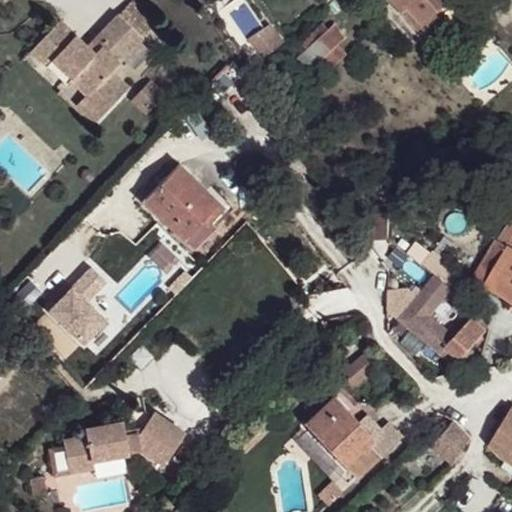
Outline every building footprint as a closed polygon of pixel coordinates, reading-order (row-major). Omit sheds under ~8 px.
[(393,0),(392,1),(425,37),(461,5),(456,0),(393,0)] [(58,20),(29,51),(65,86),(70,81),(87,95),(81,100),(99,121),(130,88),(113,72),(144,37),(121,12),(86,47),(58,20)] [(341,32),(304,63),(316,78),(353,44),(341,32)] [(246,49),(263,67),(280,50),(265,34),(246,49)] [(180,174),(144,212),(179,245),(196,226),(207,236),(224,218),(180,174)] [(511,255),(493,285),(511,295),(511,255)] [(436,282),(402,323),(435,353),(442,346),(453,336),(431,317),(450,298),(436,282)] [(453,336),(442,346),(454,359),(458,363),(489,330),(470,318),(453,336)] [(363,350),(342,373),(354,384),(377,361),(363,350)] [(96,437),(72,442),(79,474),(104,469),(102,462),(139,454),(139,453),(149,450),(171,465),(192,433),(162,412),(159,415),(153,411),(150,398),(144,400),(146,408),(128,411),(130,422),(94,430),(96,437)] [(335,401),(310,425),(359,476),(378,456),(364,442),(370,435),(335,401)] [(493,441),(496,458),(511,466),(511,412),(510,411),(493,441)] [(262,417),(250,429),(259,438),(271,425),(262,417)] [(453,428),(431,451),(444,462),(466,438),(453,428)]
